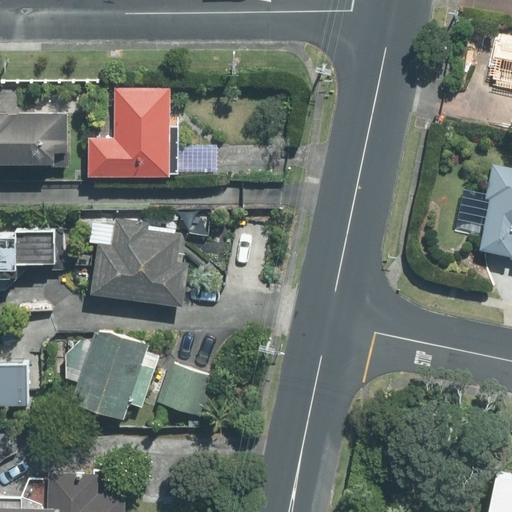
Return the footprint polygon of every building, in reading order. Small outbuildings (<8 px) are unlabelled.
[(174,126),(164,125),(166,90),(109,88),(107,139),(84,139),(82,174),(162,177),(162,170),(215,172),(216,144),(173,142),(174,126)] [(0,163),(50,166),(51,154),(65,154),(66,117),(52,116),(0,114),(0,163)] [(466,238),(511,250),(511,164),(488,158),(466,238)] [(178,234),(145,232),(146,219),(112,217),(109,244),(89,242),(84,294),(182,302),(185,262),(176,262),(178,234)] [(0,289),(5,290),(7,265),(52,269),(55,228),(10,225),(9,236),(0,234),(0,289)] [(91,325),(84,342),(77,340),(63,379),(69,382),(63,398),(123,421),(129,404),(136,407),(158,350),(151,347),(91,325)] [(165,362),(152,400),(200,417),(213,379),(165,362)] [(0,405),(20,406),(20,366),(0,366),(0,405)] [(511,511),(511,472),(488,469),(480,511),(511,511)] [(42,507),(0,505),(0,511),(123,511),(124,494),(94,493),(95,474),(43,472),(42,507)]
